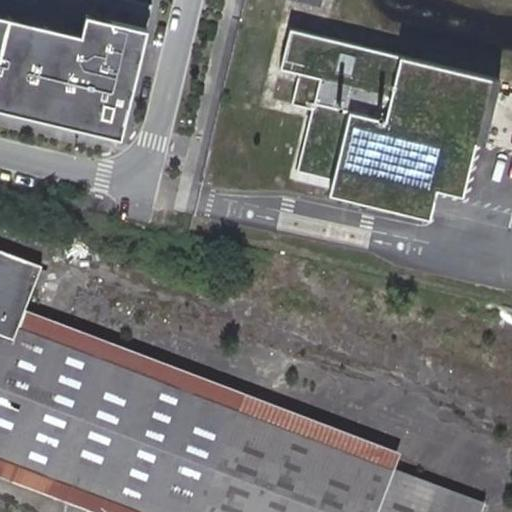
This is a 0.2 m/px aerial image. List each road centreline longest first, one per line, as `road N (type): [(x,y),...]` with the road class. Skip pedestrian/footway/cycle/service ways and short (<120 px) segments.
road 1 (unknown): [(0,231),(446,391),(510,447),(511,470)]
road 2 (unknown): [(135,173),(370,240),(472,254),(511,237)]
road 3 (residential): [(187,0),(154,141),(135,173)]
road 4 (unclassified): [(135,173),(100,178),(0,155)]
